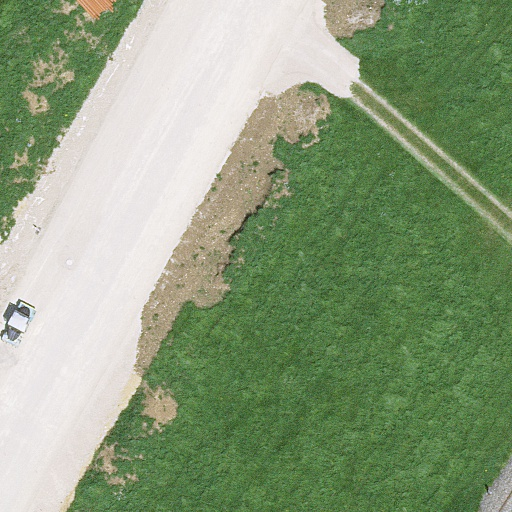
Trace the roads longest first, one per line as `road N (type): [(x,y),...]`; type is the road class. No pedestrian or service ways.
road 1 (tertiary): [(0,421),(241,0)]
road 2 (track): [(238,4),(355,86),(511,228)]
